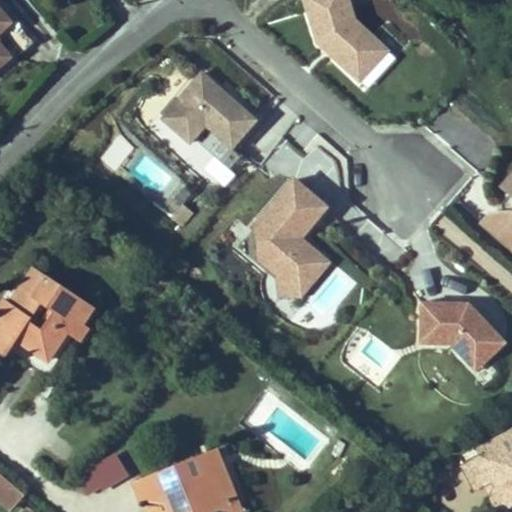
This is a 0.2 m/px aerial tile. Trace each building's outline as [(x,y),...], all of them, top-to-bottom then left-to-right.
[(353,20),(347,0),(305,0),(319,43),(326,41),(335,49),(330,54),(358,78),(385,48),(353,20)] [(0,65),(11,57),(0,44),(0,32),(11,23),(0,9),(0,65)] [(28,42),(11,23),(0,32),(0,44),(11,57),(28,42)] [(335,49),(326,41),(319,43),(330,54),(335,49)] [(257,121),(203,73),(163,119),(190,143),(206,125),(233,148),(257,121)] [(459,154),(477,139),(452,107),(433,121),(459,154)] [(511,248),(511,176),(502,188),(509,195),(511,197),(511,209),(511,211),(502,211),(493,212),(483,224),(511,248)] [(324,258),(301,239),(328,207),(295,180),(260,221),(266,226),(261,231),(258,235),(260,260),(278,275),(283,270),(301,285),(324,258)] [(511,211),(511,209),(511,197),(509,195),(502,204),(502,211),(511,211)] [(261,231),(266,226),(260,221),(255,226),(261,231)] [(303,294),(329,263),(324,258),(301,285),(283,270),(278,275),(280,296),(303,294)] [(80,341),(89,327),(83,323),(94,306),(49,277),(45,283),(31,273),(11,305),(16,308),(9,319),(4,315),(0,320),(0,353),(6,357),(11,350),(48,375),(74,337),(80,341)] [(9,319),(16,308),(11,305),(4,300),(0,307),(0,312),(4,315),(9,319)] [(506,343),(470,304),(422,303),(421,344),(452,345),(466,360),(479,348),(489,359),(506,343)] [(476,371),(489,359),(479,348),(466,360),(476,371)] [(511,430),(477,449),(480,456),(462,466),(476,491),(485,485),(493,481),(497,488),(494,489),(491,497),(499,511),(501,511),(511,506),(511,430)] [(248,511),(252,510),(226,445),(197,457),(204,474),(217,469),(225,488),(234,490),(229,511),(248,511)] [(226,511),(229,511),(234,490),(225,488),(217,469),(204,474),(197,457),(136,481),(144,502),(177,507),(176,511),(215,511),(219,511),(226,511)] [(25,495),(2,475),(0,477),(0,497),(13,508),(25,495)] [(497,488),(493,481),(485,485),(491,497),(494,489),(497,488)]
